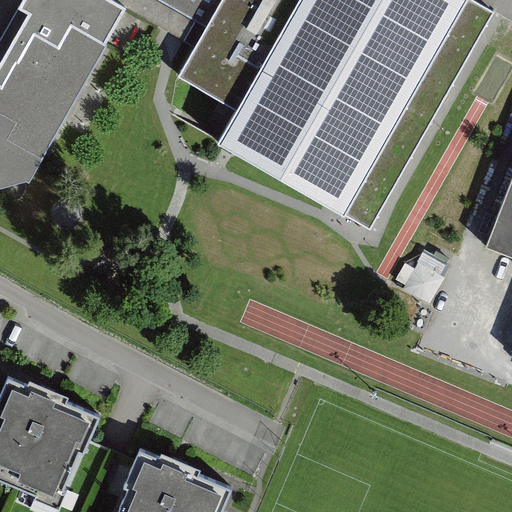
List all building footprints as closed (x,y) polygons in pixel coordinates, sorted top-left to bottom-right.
[(22,0),(18,8),(28,14),(0,63),(0,184),(27,177),(30,179),(126,8),(111,0),(22,0)] [(156,0),(173,10),(198,24),(187,41),(202,49),(186,77),(245,110),(227,141),(223,148),(370,233),(495,16),(466,0),(156,0)] [(511,162),(479,253),(511,264),(511,348),(505,367),(511,369),(511,162)] [(100,411),(67,397),(69,391),(29,374),(27,380),(8,372),(0,390),(0,477),(36,493),(34,496),(60,507),(68,488),(63,486),(79,448),(84,451),(100,411)] [(219,511),(233,482),(199,468),(201,462),(161,445),(159,451),(140,443),(123,483),(128,485),(116,511),(219,511)]
